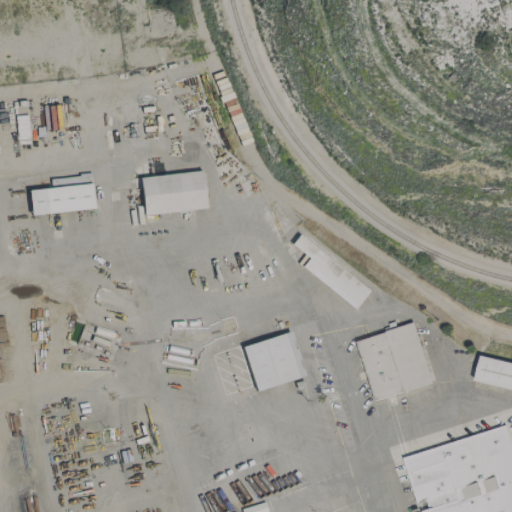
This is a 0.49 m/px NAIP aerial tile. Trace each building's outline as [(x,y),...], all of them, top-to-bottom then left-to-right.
[(142,215),(205,208),(200,170),(138,177),(142,215)] [(29,215),(92,208),(89,174),(48,178),(49,188),(27,190),(29,215)] [(353,308),(368,290),(297,235),(290,244),(307,257),(300,267),(353,308)] [(432,384),(415,323),(357,339),(375,400),(432,384)] [(303,376),(289,331),(240,346),(253,391),(303,376)] [(511,363),(479,356),(474,382),(511,389),(511,363)] [(403,455),(417,507),(421,506),(422,511),(511,511),(511,443),(508,427),(403,455)]
